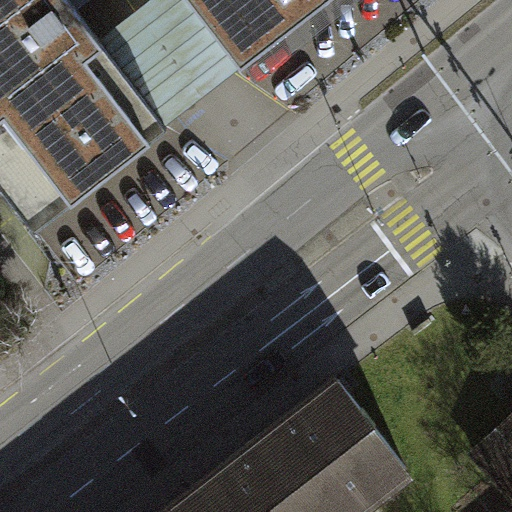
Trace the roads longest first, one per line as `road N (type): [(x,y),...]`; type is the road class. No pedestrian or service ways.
road 1 (secondary): [(50,511),(496,168)]
road 2 (secondary): [(438,93),(90,379)]
road 3 (residential): [(0,260),(90,379)]
